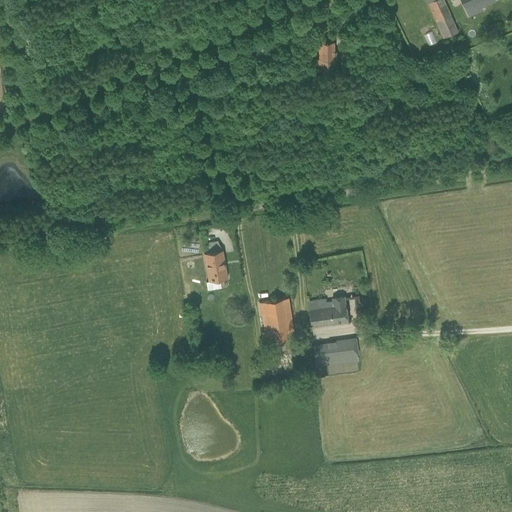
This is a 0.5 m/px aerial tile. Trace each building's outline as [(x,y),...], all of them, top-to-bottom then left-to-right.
[(443,0),(433,0),(427,3),(443,38),(458,32),(443,0)] [(461,0),(468,15),(482,8),(481,6),(493,0),(461,0)] [(430,27),(407,37),(418,60),(440,49),(430,27)] [(204,253),(208,281),(227,278),(222,250),(204,253)] [(294,338),(288,298),(271,300),(269,291),(267,291),(265,276),(253,278),(254,288),(255,292),(261,291),(263,301),(261,301),(266,335),(262,335),(263,343),(267,342),(285,340),(294,338)] [(307,301),(310,326),(347,321),(345,304),(344,296),(331,298),(331,300),(326,301),(326,299),(307,301)] [(328,343),(313,345),(316,365),(357,359),(355,339),(334,342),(335,345),(329,346),(328,343)]
